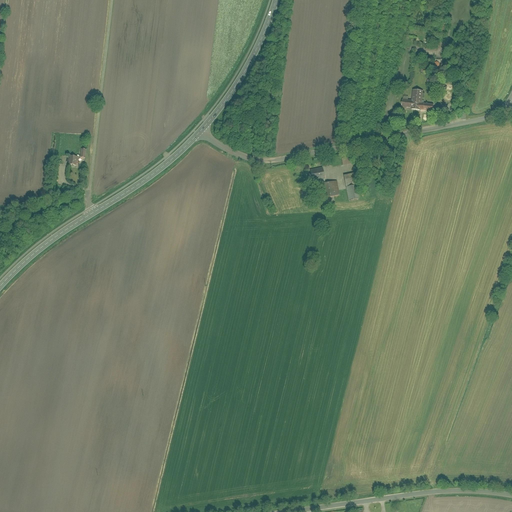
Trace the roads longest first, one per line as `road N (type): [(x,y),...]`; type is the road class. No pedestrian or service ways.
road 1 (unclassified): [(511,108),(265,162),(199,132)]
road 2 (secondary): [(199,132),(0,286)]
road 3 (unclassified): [(298,511),(447,492),(511,496)]
road 4 (secondary): [(275,0),(250,61),(199,132)]
